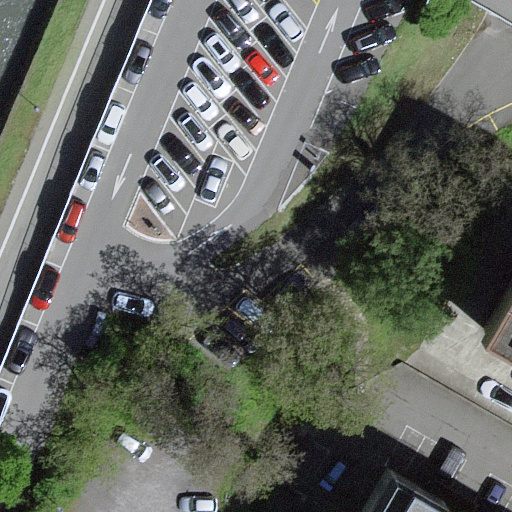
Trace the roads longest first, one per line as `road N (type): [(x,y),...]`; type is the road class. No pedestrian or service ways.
road 1 (residential): [(95,245),(172,263),(237,230),(267,188),(344,0)]
road 2 (residential): [(0,320),(124,0)]
road 3 (residential): [(195,0),(95,245)]
road 4 (residential): [(95,245),(0,456)]
